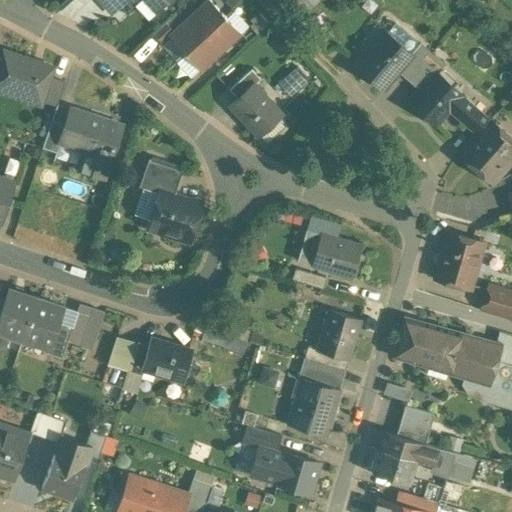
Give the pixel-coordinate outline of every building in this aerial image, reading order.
[(126,2),(124,0),(96,0),(111,15),(126,2)] [(124,0),(126,2),(131,7),(138,0),(151,0),(160,8),(168,0),(124,0)] [(205,0),(173,30),(169,34),(185,52),(224,15),(210,0),(205,0)] [(224,15),(185,52),(201,69),(241,33),(224,15)] [(150,52),(169,34),(173,30),(166,22),(142,44),(150,52)] [(389,36),(379,48),(375,45),(369,46),(365,50),(366,56),(358,65),(384,86),(397,70),(410,54),(409,54),(389,36)] [(432,53),(419,42),(409,54),(410,54),(397,70),(409,80),(432,53)] [(3,50),(0,59),(0,90),(40,104),(41,101),(50,76),(53,67),(3,50)] [(432,53),(409,80),(421,91),(435,74),(436,75),(445,64),(432,53)] [(250,68),(229,88),(237,97),(252,83),(253,84),(260,78),(250,68)] [(294,68),(278,84),(290,96),(306,81),(294,68)] [(421,91),(413,99),(438,121),(448,108),(476,132),(477,132),(488,119),(436,75),(435,74),(421,91)] [(64,81),(50,76),(41,101),(56,106),(64,81)] [(253,84),(252,83),(237,97),(229,104),(257,134),(280,112),(253,84)] [(121,125),(70,108),(64,125),(59,142),(60,142),(84,150),(78,168),(104,177),(121,125)] [(511,160),(511,138),(489,118),(488,119),(477,132),(476,132),(458,152),(493,182),(511,160)] [(51,120),(42,147),(57,152),(60,142),(59,142),(64,125),(51,120)] [(181,170),(150,160),(151,158),(149,158),(139,186),(159,192),(159,191),(174,196),(183,169),(181,169),(181,170)] [(0,221),(1,222),(11,191),(0,187),(0,221)] [(159,192),(149,221),(152,227),(154,228),(157,232),(164,235),(169,232),(186,238),(191,236),(194,227),(192,223),(197,208),(195,203),(174,196),(159,191),(159,192)] [(312,262),(321,232),(307,228),(299,258),(312,262)] [(484,242),(448,231),(435,278),(471,288),(484,242)] [(359,243),(321,232),(312,262),(351,273),(359,243)] [(326,275),(295,266),(291,279),(322,288),(326,275)] [(511,291),(489,284),(482,307),(511,316),(511,291)] [(36,298),(8,289),(4,303),(0,314),(0,331),(22,339),(36,298)] [(63,307),(36,298),(22,339),(48,348),(49,348),(58,323),(63,307)] [(360,317),(329,308),(318,347),(318,348),(348,357),(360,317)] [(77,310),(72,327),(68,339),(80,343),(90,313),(77,310)] [(496,343),(460,333),(405,318),(395,355),(461,374),(490,383),(490,382),(490,383),(497,360),(511,364),(511,359),(511,351),(501,348),(501,346),(495,344),(496,343)] [(58,323),(49,348),(48,348),(47,353),(62,358),(68,339),(72,327),(58,323)] [(205,327),(202,339),(243,350),(246,338),(205,327)] [(511,334),(499,331),(496,343),(495,344),(501,346),(501,348),(511,351),(511,334)] [(130,370),(138,343),(117,336),(108,363),(130,370)] [(192,349),(152,337),(149,346),(142,368),(145,369),(181,381),(192,349)] [(149,346),(138,343),(130,370),(130,371),(143,375),(145,369),(142,368),(149,346)] [(348,357),(318,348),(318,347),(308,344),(304,358),(344,369),(348,357)] [(344,369),(304,358),(299,377),(301,378),(303,378),(303,377),(339,388),(345,369),(344,369)] [(511,364),(497,360),(490,383),(490,382),(490,383),(485,400),(511,407),(511,364)] [(258,380),(274,385),(279,369),(263,364),(258,380)] [(459,379),(469,395),(485,400),(490,383),(461,374),(459,379)] [(339,388),(303,377),(303,378),(301,378),(288,424),(326,435),(339,388)] [(383,392),(409,399),(412,387),(386,380),(383,392)] [(71,408),(56,403),(51,417),(66,422),(71,408)] [(50,416),(37,412),(30,432),(43,437),(50,416)] [(51,417),(50,416),(43,437),(59,442),(62,434),(66,422),(51,417)] [(94,418),(90,429),(106,435),(107,435),(111,424),(94,418)] [(281,434),(247,425),(242,441),(258,446),(277,451),(277,450),(281,434)] [(28,437),(0,428),(0,473),(0,474),(1,472),(15,477),(28,437)] [(90,429),(85,442),(85,444),(90,446),(88,454),(89,454),(98,457),(106,435),(90,429)] [(436,446),(385,431),(379,447),(417,459),(419,454),(433,458),(436,447),(436,446)] [(85,442),(62,434),(59,442),(43,487),(73,498),(89,454),(88,454),(90,446),(85,444),(85,442)] [(320,462),(277,450),(277,451),(258,446),(250,474),(276,482),(276,483),(311,493),(320,462)] [(417,459),(379,447),(372,472),(410,483),(417,459)] [(455,452),(436,447),(433,458),(430,467),(449,473),(453,458),(455,452)] [(472,464),(453,458),(449,473),(468,479),(472,464)] [(181,511),(188,493),(131,474),(118,511),(181,511)] [(202,511),(212,485),(192,479),(188,493),(181,511),(202,511)] [(465,486),(445,480),(444,487),(442,492),(448,493),(446,501),(460,505),(465,486)] [(444,487),(428,482),(424,498),(439,502),(445,504),(446,501),(448,493),(442,492),(444,487)] [(424,498),(417,496),(413,508),(427,511),(435,511),(439,502),(424,498)] [(427,511),(413,508),(379,498),(374,511),(427,511)]
